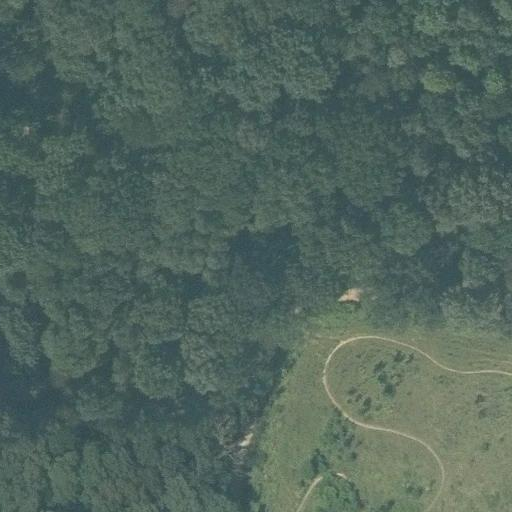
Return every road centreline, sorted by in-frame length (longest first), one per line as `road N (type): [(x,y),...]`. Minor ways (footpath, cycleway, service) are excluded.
road 1 (tertiary): [(90,511),(0,28)]
road 2 (track): [(511,326),(365,295),(306,301),(274,341),(236,468),(237,511)]
road 3 (track): [(38,231),(75,207),(89,184),(150,0)]
